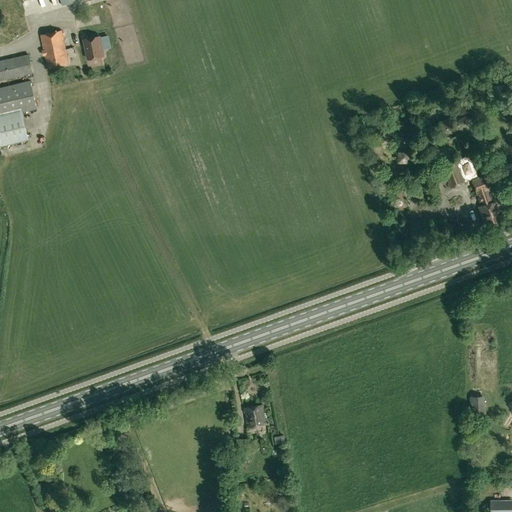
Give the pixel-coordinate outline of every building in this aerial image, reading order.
[(28,0),(30,9),(51,4),(52,8),(70,5),(70,1),(75,0),(28,0)] [(69,63),(61,30),(41,34),(48,67),(69,63)] [(99,35),(84,39),(88,58),(103,55),(99,35)] [(0,61),(0,145),(29,139),(22,111),(37,108),(30,80),(22,82),(22,83),(0,87),(0,80),(33,73),(28,55),(0,61)] [(494,97),(495,112),(506,112),(505,97),(494,97)] [(398,151),(398,162),(409,162),(409,151),(398,151)] [(505,219),(498,200),(488,173),(478,176),(470,155),(456,160),(457,162),(444,168),(451,187),(472,179),(477,194),(480,193),(484,205),(479,206),(485,226),(505,219)] [(485,416),(484,395),(469,396),(471,416),(485,416)] [(266,424),(262,404),(245,407),(248,427),(266,424)] [(250,459),(250,438),(236,438),(237,459),(250,459)] [(490,500),(490,511),(511,511),(511,500),(490,500)]
